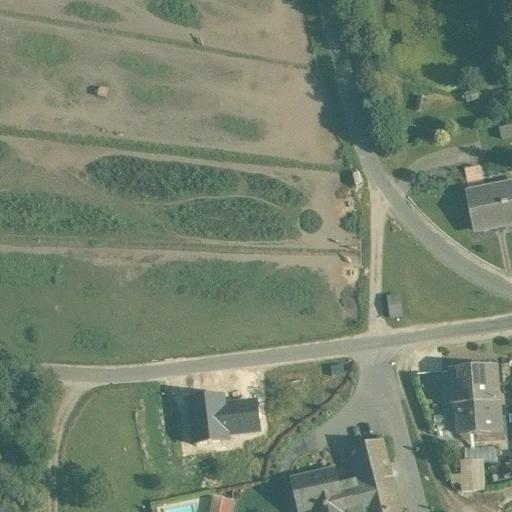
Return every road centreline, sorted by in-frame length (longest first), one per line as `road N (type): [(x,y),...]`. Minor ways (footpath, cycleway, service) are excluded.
road 1 (unclassified): [(0,366),(59,371),(511,320)]
road 2 (unclassified): [(329,0),(375,173),(450,260),(511,290)]
road 3 (track): [(377,340),(375,173)]
